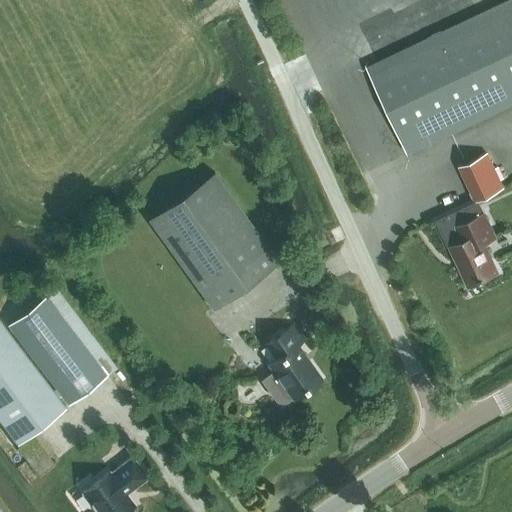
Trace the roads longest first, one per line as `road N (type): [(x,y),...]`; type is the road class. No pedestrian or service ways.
road 1 (unclassified): [(444,434),(242,0)]
road 2 (unknown): [(67,439),(106,413),(128,413),(203,511)]
road 3 (tertiary): [(329,511),(444,434)]
